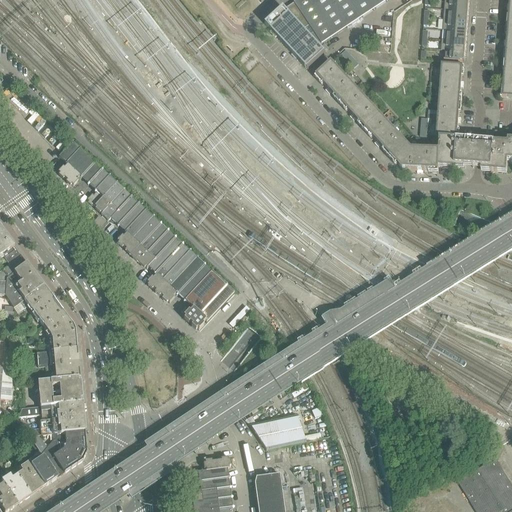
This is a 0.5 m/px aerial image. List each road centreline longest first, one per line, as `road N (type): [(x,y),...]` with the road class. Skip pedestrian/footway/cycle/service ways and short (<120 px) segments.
road 1 (secondary): [(80,511),(511,234)]
road 2 (residential): [(478,190),(408,188),(379,175),(251,40),(252,25),(289,0)]
road 3 (unclassified): [(2,107),(139,292),(201,350),(213,380)]
road 4 (primary): [(7,204),(93,328),(108,385),(108,468)]
road 5 (primary): [(139,429),(100,307),(23,193)]
road 6 (residential): [(478,190),(485,0)]
road 7 (unclassified): [(213,380),(245,453),(245,511)]
